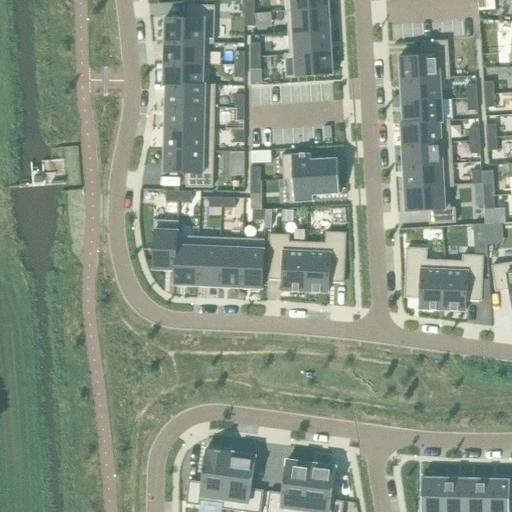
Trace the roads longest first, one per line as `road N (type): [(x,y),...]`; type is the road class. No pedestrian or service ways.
road 1 (residential): [(377,332),(186,317),(156,311),(136,293),(119,229),(134,88),(123,0)]
road 2 (residential): [(377,332),(361,0)]
road 3 (residential): [(379,435),(214,412),(186,420),(157,458),(154,511)]
road 4 (residential): [(511,351),(377,332)]
road 5 (residential): [(511,441),(379,435)]
